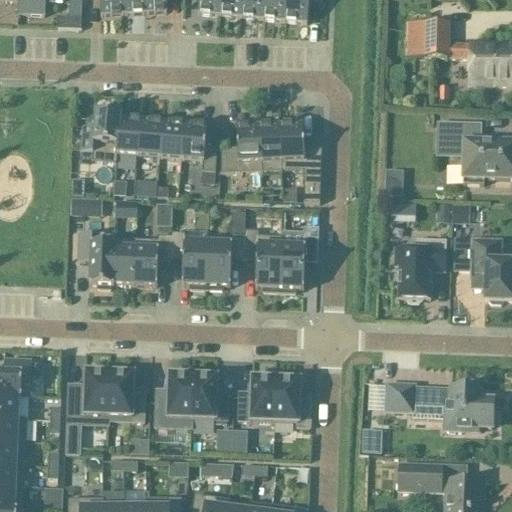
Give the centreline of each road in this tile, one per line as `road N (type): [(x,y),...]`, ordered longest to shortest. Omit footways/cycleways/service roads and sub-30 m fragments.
road 1 (residential): [(331,345),(342,104),(336,90),(320,81),(0,71)]
road 2 (residential): [(331,345),(0,330)]
road 3 (residential): [(511,350),(331,345)]
road 4 (residential): [(331,345),(324,511)]
